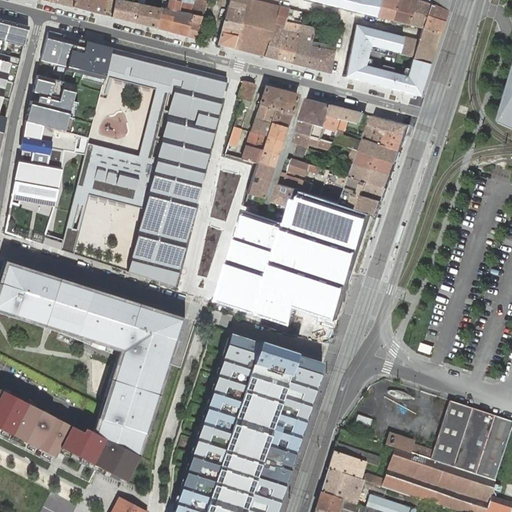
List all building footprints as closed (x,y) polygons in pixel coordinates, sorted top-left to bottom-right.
[(74,0),(73,7),(103,15),(105,0),(74,0)] [(113,0),(105,0),(103,15),(111,17),(113,0)] [(128,21),(133,2),(125,0),(113,0),(111,17),(128,21)] [(173,10),(175,0),(173,0),(168,0),(166,9),(161,8),(155,28),(167,31),(171,18),(173,10)] [(191,21),(186,36),(196,39),(200,23),(201,16),(203,17),(207,0),(205,0),(194,0),(194,2),(194,4),(193,8),(192,14),(191,21)] [(239,24),(246,0),(229,0),(224,20),(239,24)] [(264,56),(279,8),(250,0),(246,0),(239,24),(233,48),(264,56)] [(307,0),(376,17),(380,0),(307,0)] [(380,0),(376,17),(391,21),(396,0),(380,0)] [(396,0),(391,21),(407,25),(415,0),(396,0)] [(426,0),(426,3),(448,11),(450,0),(426,0)] [(194,4),(180,1),(179,7),(178,12),(183,13),(190,14),(192,14),(193,8),(194,4)] [(140,3),(133,2),(128,21),(155,28),(161,8),(158,7),(154,6),(151,6),(140,3)] [(286,23),(289,8),(279,6),(279,8),(264,56),(277,60),(286,23)] [(171,18),(167,31),(186,36),(191,21),(192,14),(190,14),(183,13),(178,12),(173,10),(171,18)] [(425,16),(422,28),(432,30),(440,32),(444,22),(425,16)] [(29,26),(0,18),(0,52),(20,58),(29,26)] [(292,64),(300,26),(293,24),(294,21),(287,19),(286,23),(277,60),(292,64)] [(233,48),(239,24),(224,20),(217,44),(233,48)] [(398,52),(403,37),(355,24),(344,77),(419,96),(430,64),(411,59),(407,76),(364,65),(370,45),(398,52)] [(312,41),(314,29),(300,26),(292,64),(307,67),(311,46),(312,43),(312,41)] [(432,30),(422,28),(421,29),(419,38),(437,43),(439,35),(431,33),(431,32),(432,30)] [(227,77),(47,32),(40,60),(66,67),(62,82),(36,75),(24,121),(88,139),(99,93),(106,95),(111,78),(154,90),(171,94),(171,95),(167,111),(166,114),(160,138),(159,144),(155,158),(154,161),(137,156),(86,143),(59,250),(72,254),(88,195),(143,209),(127,272),(173,287),(227,77)] [(437,43),(419,38),(418,41),(403,37),(398,52),(398,54),(430,64),(436,45),(437,43)] [(335,50),(335,46),(312,41),(312,43),(311,46),(335,50)] [(311,46),(307,67),(330,73),(335,50),(311,46)] [(0,141),(4,120),(20,58),(0,52),(0,141)] [(511,81),(501,120),(511,122),(511,81)] [(255,85),(243,82),(238,95),(243,97),(242,99),(249,102),(255,85)] [(275,110),(291,115),(297,95),(265,87),(259,105),(275,110)] [(171,94),(154,90),(137,156),(154,161),(155,158),(151,157),(155,143),(159,144),(160,138),(156,137),(162,113),(166,114),(167,111),(163,110),(167,94),(171,95),(171,94)] [(333,105),(308,98),(301,120),(297,132),(322,139),(325,127),(326,126),(330,115),(333,105)] [(270,123),(271,122),(275,110),(259,105),(255,119),(250,132),(266,137),(267,134),(270,123)] [(365,113),(333,105),(330,115),(326,126),(325,127),(338,131),(339,129),(340,127),(341,124),(343,118),(353,121),(361,123),(365,113)] [(271,122),(287,128),(291,115),(275,110),(271,122)] [(374,116),(371,125),(379,128),(406,135),(409,125),(374,116)] [(343,118),(341,124),(351,127),(353,121),(343,118)] [(270,123),(267,134),(283,140),(287,128),(271,122),(270,123)] [(366,136),(366,138),(375,141),(400,150),(406,135),(379,128),(371,125),(369,129),(366,136)] [(240,129),(233,127),(228,144),(235,146),(240,129)] [(325,127),(322,139),(335,142),(338,131),(325,127)] [(338,131),(335,142),(340,144),(343,135),(344,131),(339,129),(338,131)] [(24,142),(37,145),(40,133),(27,130),(24,142)] [(246,145),(241,159),(257,163),(258,162),(262,150),(262,149),(266,137),(250,132),(246,145)] [(322,139),(297,132),(293,142),(294,142),(299,144),(309,147),(310,143),(320,146),(319,148),(333,152),(334,149),(346,152),(348,146),(340,144),(335,142),(322,139)] [(366,138),(351,133),(349,137),(360,141),(364,143),(366,138)] [(267,134),(266,137),(262,149),(278,154),(283,140),(267,134)] [(340,144),(348,146),(358,150),(361,150),(364,151),(393,162),(396,163),(400,150),(375,141),(366,138),(364,143),(360,141),(349,137),(343,135),(340,144)] [(262,150),(258,162),(273,168),(278,154),(262,149),(262,150)] [(360,153),(356,163),(389,174),(392,176),(396,163),(393,162),(364,151),(361,150),(358,150),(357,152),(360,153)] [(294,158),(293,160),(293,161),(289,170),(307,176),(309,170),(311,164),(294,158)] [(293,161),(287,160),(283,172),(288,173),(289,170),(293,161)] [(273,168),(258,162),(249,188),(247,194),(263,198),(273,168)] [(389,174),(356,163),(351,177),(387,188),(392,176),(389,174)] [(311,164),(309,170),(319,174),(321,167),(311,164)] [(288,173),(283,172),(279,183),(284,184),(288,174),(288,173)] [(284,184),(295,188),(299,179),(288,174),(284,184)] [(348,185),(341,202),(360,208),(364,195),(383,201),(387,188),(351,177),(346,175),(343,183),(348,185)] [(279,183),(273,201),(289,205),(289,206),(289,207),(290,207),(290,208),(291,208),(298,189),(295,188),(284,184),(279,183)] [(259,214),(247,210),(219,301),(293,325),(301,303),(339,315),(374,212),(360,208),(298,189),(291,208),(287,223),(259,214)] [(330,189),(327,197),(332,199),(335,191),(330,189)] [(360,208),(374,212),(377,214),(383,201),(364,195),(360,208)] [(160,316),(161,312),(3,261),(2,265),(160,316)] [(106,402),(96,434),(136,455),(173,341),(176,342),(178,343),(186,320),(161,312),(160,316),(2,265),(0,271),(0,310),(123,350),(122,353),(106,402)] [(0,310),(0,313),(122,353),(123,350),(0,310)] [(275,511),(323,365),(278,350),(231,335),(173,511),(275,511)] [(139,457),(176,342),(173,341),(136,455),(139,457)] [(81,432),(0,389),(0,429),(54,457),(59,447),(125,481),(139,457),(136,455),(96,434),(83,428),(81,432)] [(475,473),(494,480),(511,423),(511,420),(494,415),(449,399),(432,450),(411,443),(412,440),(389,433),(385,444),(387,445),(394,447),(420,456),(430,459),(473,473),(475,473)] [(355,415),(353,426),(368,429),(370,417),(355,415)] [(333,450),(327,468),(359,479),(365,462),(377,466),(379,458),(336,444),(334,451),(333,450)] [(394,447),(387,469),(412,478),(420,456),(394,447)] [(381,486),(456,511),(484,511),(487,503),(494,480),(475,473),(473,473),(430,459),(420,456),(412,478),(387,469),(383,481),(381,486)] [(327,468),(320,492),(339,499),(355,504),(363,480),(362,480),(359,479),(327,468)] [(362,480),(363,480),(381,486),(383,481),(366,475),(363,478),(362,480)] [(487,503),(484,511),(511,511),(508,510),(493,505),(500,482),(494,480),(487,503)] [(320,492),(315,508),(325,511),(378,511),(366,508),(355,504),(339,499),(320,492)] [(378,511),(415,511),(416,511),(407,508),(371,495),(366,508),(378,511)] [(145,511),(118,497),(110,511),(145,511)]
